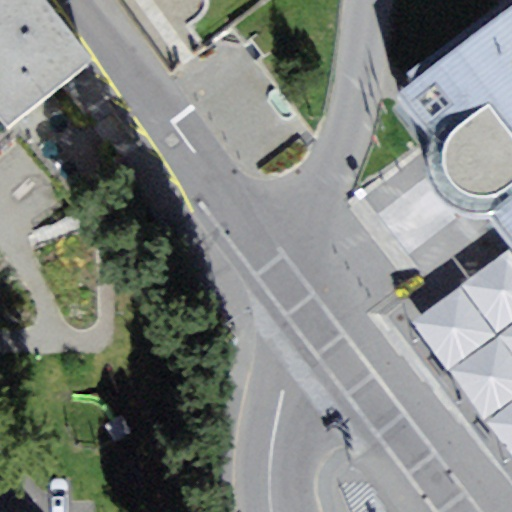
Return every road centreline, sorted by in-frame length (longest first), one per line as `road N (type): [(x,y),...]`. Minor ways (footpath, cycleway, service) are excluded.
road 1 (tertiary): [(78,0),(267,244)]
road 2 (residential): [(368,0),(361,80),(337,157),(267,244)]
road 3 (tertiary): [(335,342),(460,511)]
road 4 (tertiary): [(272,511),(281,403),(299,373),(335,342)]
